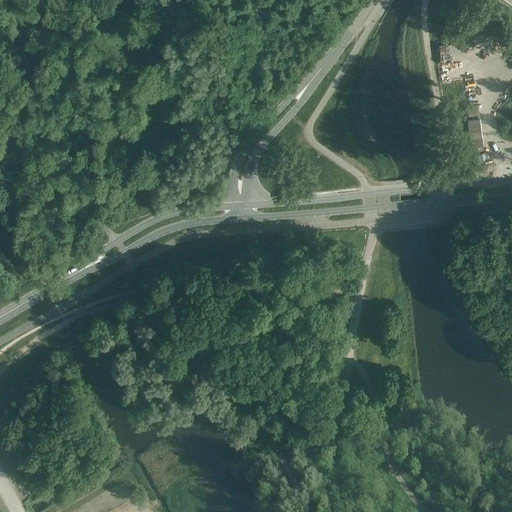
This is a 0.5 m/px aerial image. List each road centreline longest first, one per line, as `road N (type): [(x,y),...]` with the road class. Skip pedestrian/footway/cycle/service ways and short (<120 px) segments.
road 1 (unknown): [(356,294),(220,296),(111,313),(56,330),(0,371)]
road 2 (tertiary): [(242,219),(511,195)]
road 3 (tertiary): [(511,180),(249,205)]
road 4 (unknown): [(343,511),(339,425),(355,268)]
road 5 (unknown): [(451,223),(429,0)]
road 6 (tertiary): [(78,272),(182,225),(242,219)]
road 7 (tertiary): [(232,206),(157,219),(78,272)]
road 8 (tertiary): [(307,85),(246,147),(232,206)]
road 9 (tertiary): [(249,205),(257,151),(307,85)]
